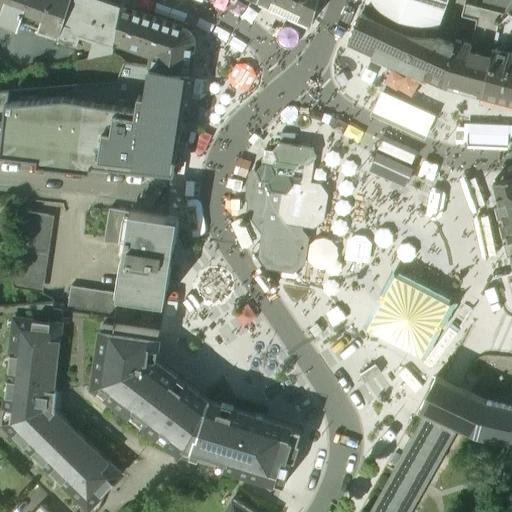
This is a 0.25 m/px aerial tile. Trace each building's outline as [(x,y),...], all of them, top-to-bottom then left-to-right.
[(0,0),(0,21),(17,27),(19,22),(26,2),(26,0),(0,0)] [(121,4),(109,0),(47,0),(45,9),(26,2),(19,22),(62,35),(60,41),(75,45),(79,33),(114,44),(114,39),(121,4)] [(47,0),(26,0),(26,2),(45,9),(47,0)] [(262,0),(300,17),(303,0),(262,0)] [(303,0),(300,17),(313,23),(318,0),(303,0)] [(366,0),(360,18),(358,17),(350,40),(405,66),(414,45),(429,48),(434,35),(438,25),(444,7),(445,8),(446,6),(445,5),(446,0),(366,0)] [(511,0),(484,0),(480,7),(487,9),(505,13),(511,0)] [(511,0),(505,13),(500,21),(495,41),(509,45),(511,39),(511,0)] [(480,7),(465,3),(462,14),(484,20),(487,9),(480,7)] [(132,8),(121,4),(114,39),(126,44),(132,8)] [(182,25),(132,8),(126,44),(140,49),(151,50),(149,65),(188,70),(192,43),(190,42),(181,29),(182,25)] [(484,20),(478,46),(471,44),(470,49),(491,55),(495,41),(500,21),(505,13),(487,9),(484,20)] [(429,48),(414,45),(405,66),(435,80),(444,84),(455,44),(446,40),(434,35),(429,48)] [(471,44),(456,40),(455,44),(444,84),(481,94),(491,55),(470,49),(471,44)] [(509,45),(495,41),(491,55),(481,94),(511,102),(511,52),(507,51),(509,45)] [(78,86),(102,83),(111,57),(77,59),(78,86)] [(111,57),(102,83),(114,83),(123,62),(124,59),(111,57)] [(149,65),(123,62),(114,83),(102,83),(99,104),(93,143),(107,143),(137,144),(139,143),(149,65)] [(188,70),(149,65),(139,143),(178,137),(188,70)] [(0,120),(8,122),(10,104),(12,91),(0,92),(0,120)] [(62,144),(68,99),(10,104),(8,122),(1,154),(59,161),(62,144)] [(93,143),(99,104),(68,99),(62,144),(93,143)] [(139,143),(137,144),(107,143),(105,167),(172,174),(178,137),(139,143)] [(59,161),(105,167),(107,143),(93,143),(62,144),(59,161)] [(262,256),(268,265),(292,269),(301,262),(305,238),(298,230),(292,228),(293,220),(313,224),(322,219),(325,195),(320,187),(307,185),(311,164),(317,157),(314,147),(279,143),(274,150),(278,158),(273,163),(264,162),(252,174),(250,211),(266,232),(262,256)] [(511,178),(494,182),(511,258),(511,178)] [(106,243),(125,246),(131,211),(112,208),(106,243)] [(178,218),(131,210),(131,211),(125,246),(118,294),(118,295),(165,302),(167,285),(171,261),(171,262),(178,218)] [(48,217),(24,213),(13,288),(38,291),(48,217)] [(118,294),(71,287),(67,310),(115,317),(118,295),(118,294)] [(63,322),(15,316),(3,423),(90,507),(123,474),(56,407),(63,322)] [(160,332),(104,323),(93,384),(184,453),(285,484),(302,430),(210,401),(157,360),(160,332)] [(511,408),(487,401),(437,376),(420,408),(427,412),(370,511),(365,511),(363,510),(361,511),(410,511),(458,427),(473,435),(511,445),(511,408)] [(249,511),(234,502),(226,511),(249,511)]
